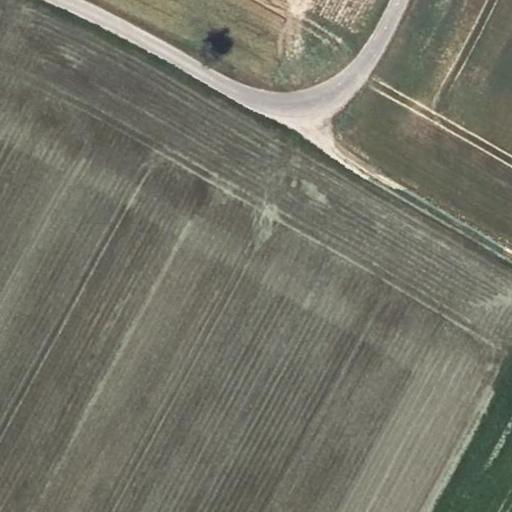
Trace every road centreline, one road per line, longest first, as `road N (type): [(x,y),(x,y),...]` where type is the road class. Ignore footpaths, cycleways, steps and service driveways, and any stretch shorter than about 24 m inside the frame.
road 1 (tertiary): [(399,0),(373,54),(317,100),(237,93),(57,0)]
road 2 (track): [(273,94),(511,248)]
